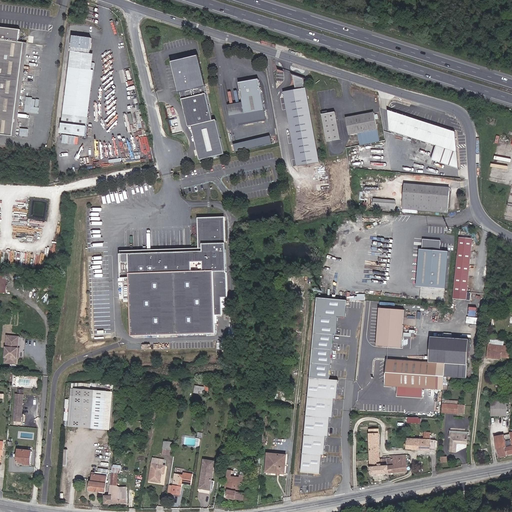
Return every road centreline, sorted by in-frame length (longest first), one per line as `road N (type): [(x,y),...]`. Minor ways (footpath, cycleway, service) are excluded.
road 1 (unclassified): [(511,235),(475,205),(470,124),(454,109),(137,7)]
road 2 (unclassified): [(45,510),(81,203),(105,198)]
road 3 (trunk): [(196,0),(511,97)]
road 4 (trunk): [(511,81),(249,0)]
road 5 (tertiary): [(511,467),(286,511)]
road 6 (unknown): [(107,41),(95,94),(101,125),(114,127),(122,115),(112,45)]
road 7 (unclassified): [(137,7),(132,19),(162,161)]
